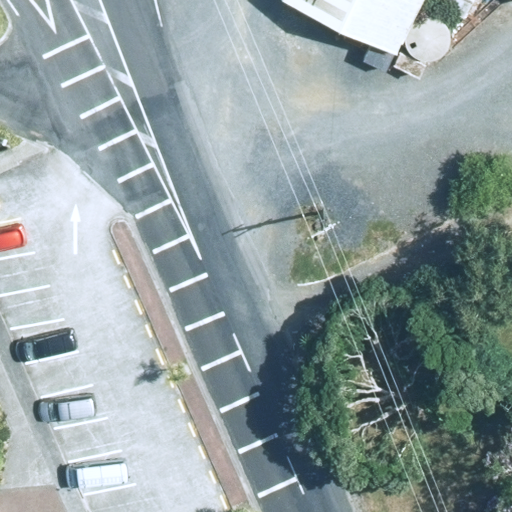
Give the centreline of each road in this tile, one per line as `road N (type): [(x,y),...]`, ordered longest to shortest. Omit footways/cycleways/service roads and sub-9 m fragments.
road 1 (unclassified): [(148,140),(326,511)]
road 2 (secondary): [(148,140),(72,124),(0,85)]
road 3 (unclassified): [(90,0),(148,140)]
